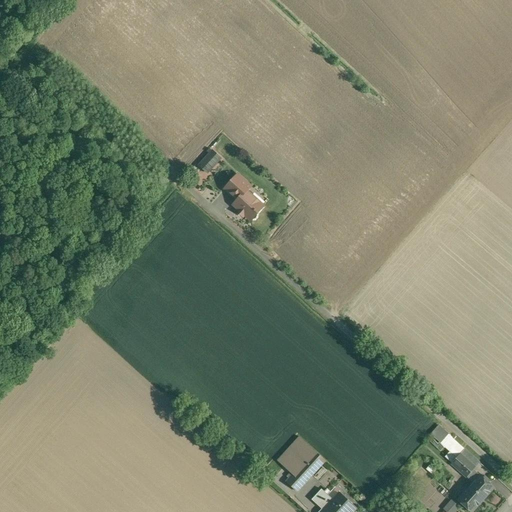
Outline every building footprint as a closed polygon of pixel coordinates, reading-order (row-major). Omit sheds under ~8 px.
[(212,150),(199,165),(208,173),(221,158),(212,150)] [(225,189),(238,200),(246,191),(247,191),(251,187),(238,175),(225,189)] [(240,210),(238,212),(243,216),(245,214),(252,220),(253,219),(255,219),(257,217),(257,214),(264,207),(247,191),(246,191),(238,200),(234,204),(240,210)] [(439,428),(431,441),(438,450),(445,446),(457,456),(462,449),(439,428)] [(325,461),(299,437),(278,460),(294,475),(287,482),(297,491),(325,461)] [(479,463),(464,450),(461,454),(476,468),(479,463)] [(476,468),(461,454),(452,464),(467,477),(473,470),(476,468)] [(484,475),(482,478),(473,470),(467,477),(474,484),(460,501),(472,511),(494,488),(489,484),(491,482),(484,475)] [(322,489),(312,500),(322,508),(318,511),(352,511),(356,509),(339,493),(333,500),(322,489)]
